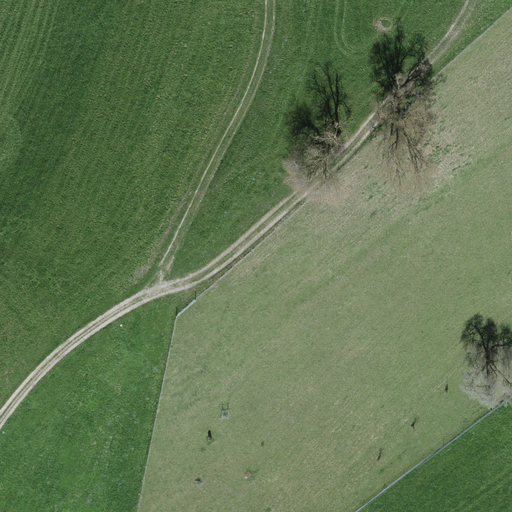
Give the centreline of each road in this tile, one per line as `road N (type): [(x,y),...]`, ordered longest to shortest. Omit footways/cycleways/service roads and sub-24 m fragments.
road 1 (track): [(475,0),(316,180),(204,274),(161,291)]
road 2 (track): [(161,291),(169,258),(264,91),(267,0)]
road 3 (track): [(161,291),(131,300),(54,359),(0,417)]
